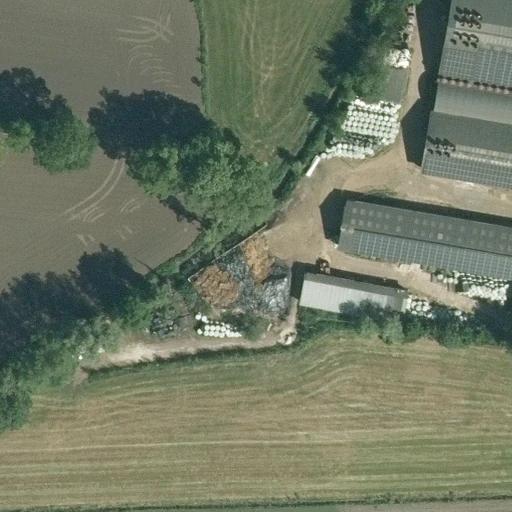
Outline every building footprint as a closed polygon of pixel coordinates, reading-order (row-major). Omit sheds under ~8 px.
[(511,0),(450,0),(437,78),(438,79),(511,90),(511,0)] [(382,65),(370,110),(388,115),(392,101),(407,105),(415,74),(382,65)] [(511,90),(438,79),(433,107),(436,108),(511,121),(511,90)] [(426,130),(419,170),(431,172),(454,176),(511,185),(511,121),(436,108),(432,131),(426,130)] [(358,125),(354,137),(391,149),(395,137),(358,125)] [(511,204),(475,196),(473,205),(511,212),(511,204)] [(457,269),(466,219),(347,199),(338,249),(457,269)] [(499,223),(466,219),(457,269),(490,274),(499,223)] [(511,225),(499,223),(490,274),(511,278),(511,225)] [(311,277),(307,305),(392,317),(396,289),(311,277)] [(396,296),(395,311),(408,313),(410,297),(396,296)]
